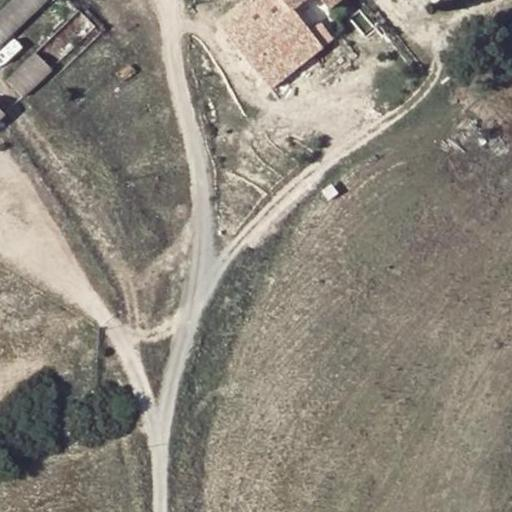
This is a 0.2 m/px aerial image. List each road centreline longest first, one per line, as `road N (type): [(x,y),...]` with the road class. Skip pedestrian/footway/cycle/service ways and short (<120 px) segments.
road 1 (unknown): [(210,271),(506,0)]
road 2 (track): [(165,436),(113,298),(63,247),(0,225)]
road 3 (unclassified): [(165,511),(165,436),(190,323),(221,242)]
road 4 (track): [(166,0),(179,22),(221,242)]
